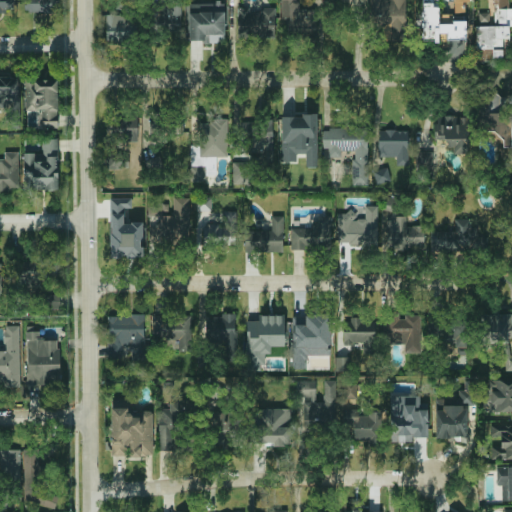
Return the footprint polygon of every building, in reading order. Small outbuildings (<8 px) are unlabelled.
[(0,0),(0,11),(13,11),(13,0),(0,0)] [(58,0),(28,0),(29,12),(59,12),(58,0)] [(298,0),(282,0),(282,36),(316,36),(316,9),(298,9),(298,0)] [(405,40),(405,0),(369,0),(369,25),(384,25),(384,40),(405,40)] [(422,42),(439,42),(439,36),(466,36),(466,0),(453,0),(453,14),(439,14),(439,3),(422,3),(422,42)] [(475,60),(503,60),(502,38),(509,38),(509,23),(511,23),(511,8),(508,8),(508,0),(494,0),(495,26),(475,26),(475,60)] [(181,6),(151,5),(151,31),(181,31),(181,6)] [(189,41),(224,42),(225,5),(189,5),(189,41)] [(237,7),(236,36),(275,37),(275,7),(261,7),(261,13),(249,12),(249,7),(237,7)] [(105,40),(136,42),(137,15),(106,14),(105,40)] [(0,106),(4,106),(4,111),(19,112),(20,78),(0,78),(0,106)] [(57,128),(58,80),(26,79),(25,110),(37,110),(37,128),(57,128)] [(485,133),(503,134),(502,146),(511,146),(511,111),(507,111),(508,96),(487,95),(485,133)] [(137,114),(106,115),(107,144),(138,143),(137,114)] [(183,116),(149,115),(149,132),(182,133),(183,116)] [(317,167),(317,115),(281,115),(281,162),(297,162),(297,153),(306,154),(305,167),(317,167)] [(434,139),(447,139),(446,146),(453,147),(453,153),(469,153),(469,116),(435,115),(434,139)] [(228,118),(209,118),(209,123),(200,123),(199,156),(227,157),(228,118)] [(273,121),(241,120),(240,155),(272,156),(273,121)] [(353,185),(368,185),(367,128),(322,128),(323,147),(330,147),(330,157),(341,157),(341,151),(352,150),(353,185)] [(379,129),(378,156),(408,157),(409,130),(379,129)] [(24,153),(23,189),(58,190),(58,138),(42,138),(42,153),(24,153)] [(0,189),(19,189),(18,152),(4,152),(4,159),(0,159),(0,189)] [(107,168),(129,168),(128,152),(107,152),(107,168)] [(416,172),(432,173),(433,153),(417,152),(416,172)] [(149,172),(163,168),(159,156),(145,160),(149,172)] [(249,162),(232,162),(233,184),(250,184),(249,162)] [(205,180),(206,166),(192,166),(191,180),(205,180)] [(190,198),(174,197),(173,214),(168,214),(168,203),(160,203),(161,196),(148,196),(148,216),(160,216),(160,224),(149,224),(149,242),(189,243),(190,198)] [(211,196),(195,197),(196,209),(211,208),(211,196)] [(132,197),(110,198),(110,257),(142,257),(142,222),(124,222),(124,208),(132,208),(132,197)] [(377,206),(365,206),(365,211),(337,212),(337,244),(378,244),(377,206)] [(236,244),(236,211),(223,211),(223,223),(203,224),(204,245),(236,244)] [(284,215),(271,215),(271,230),(244,230),(244,252),(283,252),(284,215)] [(290,228),(291,249),(305,249),(305,247),(331,247),(330,218),(312,218),(312,228),(290,228)] [(406,218),(386,218),(386,248),(424,249),(424,225),(406,225),(406,218)] [(431,230),(430,252),(487,253),(488,237),(477,236),(478,226),(471,226),(471,219),(454,218),(454,231),(431,230)] [(59,295),(43,295),(43,308),(59,308),(59,295)] [(108,359),(123,358),(123,347),(131,346),(131,362),(145,362),(144,314),(109,315),(109,341),(108,341),(108,359)] [(504,371),(511,370),(511,351),(509,351),(508,337),(511,337),(511,314),(480,314),(481,343),(504,343),(504,371)] [(152,339),(165,339),(165,347),(191,348),(192,316),(152,315),(152,339)] [(205,315),(206,344),(225,344),(225,360),(236,360),(236,315),(205,315)] [(285,346),(285,315),(258,315),(258,320),(247,320),(247,369),(265,369),(265,353),(271,353),(271,346),(285,346)] [(330,355),(330,315),(292,315),(292,368),(306,368),(306,355),(330,355)] [(428,338),(453,338),(453,347),(468,347),(467,317),(428,319),(428,338)] [(376,320),(344,319),(343,344),(362,344),(362,353),(375,353),(376,320)] [(0,383),(19,383),(20,325),(5,325),(5,351),(0,351),(0,383)] [(59,339),(36,339),(36,384),(60,384),(59,339)] [(350,357),(335,357),(335,371),(350,371),(350,357)] [(511,379),(485,379),(485,403),(501,404),(501,411),(511,411),(511,379)] [(335,380),(324,380),(324,401),(316,401),(316,380),(297,381),(297,397),(303,397),(304,433),(323,433),(322,424),(335,424),(335,380)] [(436,440),(468,440),(467,405),(474,405),(474,380),(464,380),(464,389),(459,390),(459,405),(445,405),(445,398),(435,398),(436,440)] [(357,398),(356,383),(345,384),(346,398),(357,398)] [(428,437),(427,409),(420,409),(419,395),(390,396),(391,442),(412,442),(412,437),(428,437)] [(174,450),(174,431),(186,431),(185,413),(190,413),(190,400),(169,400),(169,408),(158,408),(159,450),(174,450)] [(290,408),(254,409),(255,445),(291,444),(290,408)] [(381,413),(358,413),(358,409),(345,408),(344,439),(381,440),(381,413)] [(112,455),(129,455),(129,456),(153,456),(152,409),(111,409),(112,455)] [(227,420),(226,411),(207,412),(209,445),(241,444),(240,420),(227,420)] [(511,459),(511,424),(491,424),(492,436),(500,436),(500,445),(491,445),(491,459),(511,459)] [(23,504),(56,504),(56,494),(40,494),(40,481),(47,481),(47,465),(38,465),(39,449),(24,449),(23,504)] [(511,466),(495,467),(496,485),(501,485),(502,501),(511,500),(511,466)]
